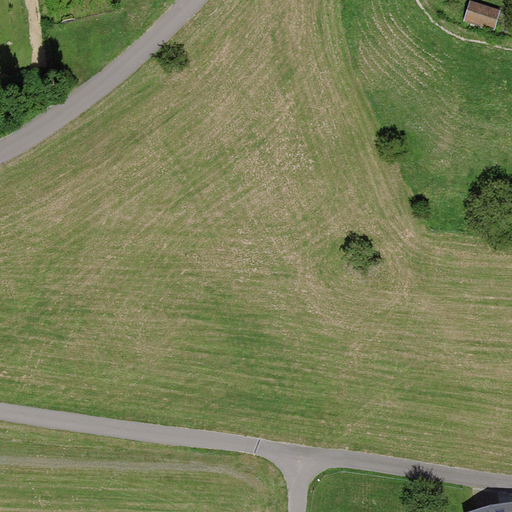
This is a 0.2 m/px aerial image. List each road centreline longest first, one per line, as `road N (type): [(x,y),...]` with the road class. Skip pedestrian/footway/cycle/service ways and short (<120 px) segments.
road 1 (unclassified): [(297,458),(0,413)]
road 2 (unclassified): [(0,155),(94,92),(194,0)]
road 3 (unclassified): [(511,487),(297,458)]
